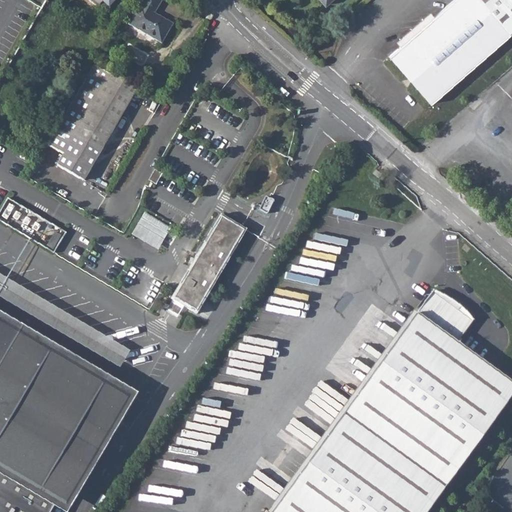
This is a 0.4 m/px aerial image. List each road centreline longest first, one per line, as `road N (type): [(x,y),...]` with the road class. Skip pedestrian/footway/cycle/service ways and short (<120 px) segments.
road 1 (secondary): [(240,18),(511,261)]
road 2 (unclassified): [(240,18),(119,208)]
road 3 (unknown): [(0,304),(160,401)]
road 4 (unknown): [(408,237),(489,310),(495,323),(486,343)]
